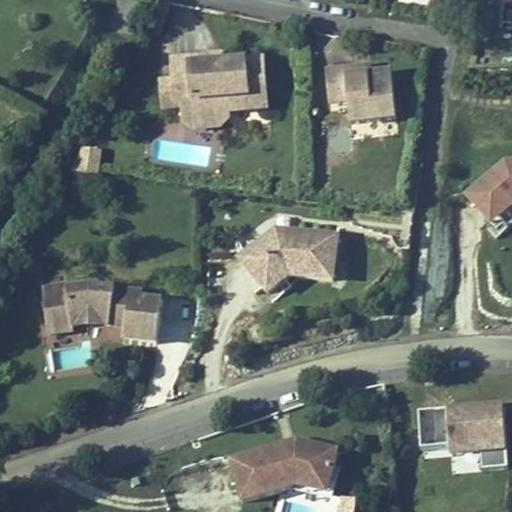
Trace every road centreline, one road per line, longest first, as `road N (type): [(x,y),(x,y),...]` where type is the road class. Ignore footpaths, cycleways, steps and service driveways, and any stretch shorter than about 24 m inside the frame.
road 1 (residential): [(511,348),(361,358),(143,432),(0,470)]
road 2 (track): [(0,228),(111,30)]
road 3 (residential): [(344,25),(218,0)]
